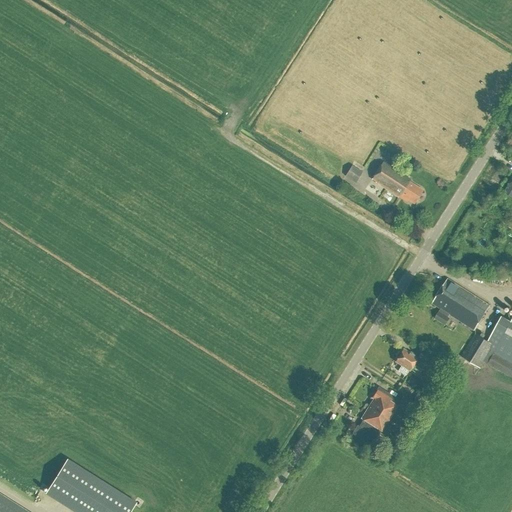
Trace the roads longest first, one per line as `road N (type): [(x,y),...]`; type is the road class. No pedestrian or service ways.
road 1 (tertiary): [(258,511),(511,115)]
road 2 (track): [(421,256),(225,131)]
